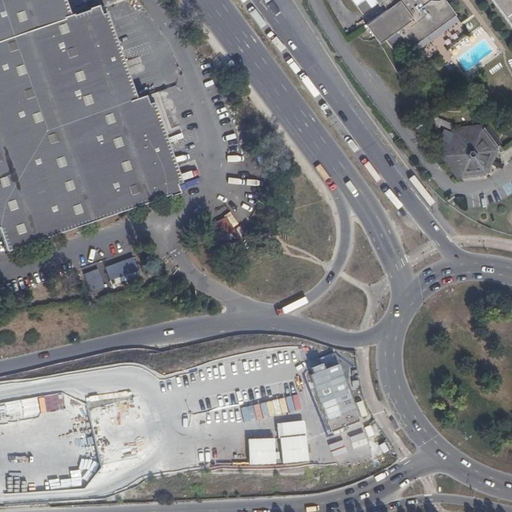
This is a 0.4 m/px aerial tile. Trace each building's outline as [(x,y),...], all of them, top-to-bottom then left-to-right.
[(179,194),(176,185),(175,185),(147,105),(149,104),(146,96),(137,100),(130,102),(99,16),(101,15),(98,8),(74,16),(73,15),(71,16),(63,18),(56,0),(0,0),(0,229),(7,252),(170,195),(172,197),(179,194)] [(65,0),(56,0),(63,18),(71,16),(65,0)] [(378,3),(375,0),(353,0),(364,14),(378,3)] [(456,15),(446,1),(445,0),(375,0),(378,3),(380,6),(383,3),(388,9),(366,24),(380,43),(397,30),(411,48),(456,15)] [(511,0),(492,0),(511,27),(511,0)] [(130,102),(137,100),(107,14),(101,15),(99,16),(130,102)] [(175,185),(176,185),(182,183),(154,103),(149,104),(147,105),(175,185)] [(483,124),(452,127),(446,140),(444,140),(438,154),(458,181),(460,177),(461,177),(486,174),(488,173),(491,165),(498,167),(500,162),(494,160),(496,150),(497,148),(482,126),(483,124)] [(227,225),(233,221),(225,209),(219,213),(227,225)] [(350,382),(351,391),(358,389),(357,380),(350,382)] [(306,391),(252,405),(256,419),(309,406),(306,391)] [(359,419),(367,416),(361,400),(353,403),(359,419)] [(244,439),(246,468),(335,464),(335,460),(383,458),(382,443),(364,443),(364,432),(332,433),(332,441),(304,443),(303,421),(274,422),(275,438),(244,439)] [(366,438),(372,436),(369,426),(363,427),(366,438)]
